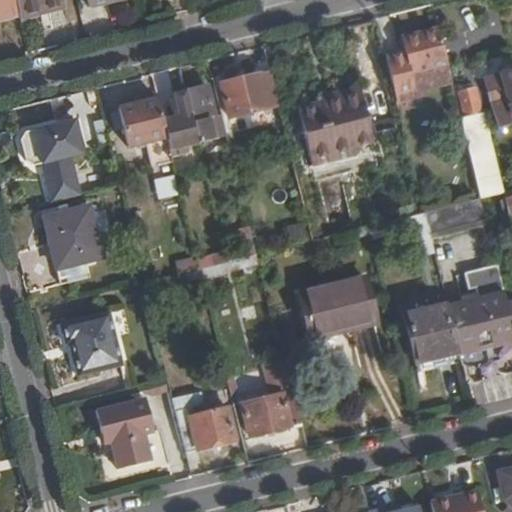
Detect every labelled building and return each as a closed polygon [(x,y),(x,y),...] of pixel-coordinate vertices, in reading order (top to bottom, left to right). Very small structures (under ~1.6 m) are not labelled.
[(0,0),(0,19),(18,15),(13,0),(0,0)] [(13,0),(18,15),(18,18),(64,7),(62,0),(13,0)] [(451,83),(438,29),(399,39),(402,54),(385,58),(396,102),(427,95),(425,89),(451,83)] [(278,106),(267,60),(252,64),(255,75),(221,83),(229,118),(278,106)] [(511,70),(483,80),(497,127),(511,123),(510,118),(511,117),(511,70)] [(226,134),(221,116),(215,117),(207,86),(185,92),(197,141),(226,134)] [(363,89),(330,96),(333,108),(325,110),(324,105),(298,111),(313,168),(357,157),(356,150),(376,144),(363,89)] [(476,90),(459,94),(465,114),(481,110),(476,90)] [(197,141),(185,92),(174,94),(180,115),(168,118),(177,155),(187,153),(185,147),(198,144),(197,141)] [(333,108),(330,96),(322,98),(324,105),(325,110),(333,108)] [(161,120),(156,98),(118,107),(128,147),(142,143),(149,169),(172,163),(169,150),(161,120)] [(480,114),(460,119),(476,186),(480,199),(500,194),(480,114)] [(176,149),(168,118),(161,120),(169,150),(176,149)] [(41,165),(51,203),(80,196),(70,157),(82,154),(73,120),(18,135),(26,168),(41,165)] [(173,175),(153,180),(158,200),(178,195),(173,175)] [(480,199),(476,186),(440,195),(444,209),(480,199)] [(507,218),(511,216),(511,196),(501,200),(507,218)] [(424,213),(430,239),(486,224),(480,199),(444,209),(424,213)] [(102,257),(89,207),(44,218),(57,269),(102,257)] [(366,228),(371,244),(408,234),(414,258),(434,253),(430,239),(424,213),(366,228)] [(305,238),(301,224),(287,228),(291,241),(305,238)] [(226,262),(255,255),(249,228),(237,230),(241,251),(225,255),(226,262)] [(199,270),(226,262),(225,255),(224,254),(197,261),(199,270)] [(201,279),(258,265),(255,255),(226,262),(199,270),(201,279)] [(201,279),(199,270),(164,278),(167,288),(201,279)] [(376,323),(365,278),(299,295),(310,340),(376,323)] [(478,298),(503,292),(499,280),(475,286),(478,298)] [(447,306),(457,349),(473,345),(477,344),(494,341),(511,335),(511,331),(505,304),(503,292),(478,298),(447,306)] [(414,365),(458,354),(457,349),(447,306),(446,303),(401,314),(414,365)] [(110,312),(60,324),(65,345),(73,343),(76,355),(73,356),(78,377),(123,366),(110,312)] [(496,349),(494,341),(477,344),(473,345),(475,354),(479,353),(496,349)] [(483,362),(482,395),(511,396),(511,372),(501,373),(501,363),(483,362)] [(262,366),(266,392),(286,389),(282,363),(262,366)] [(200,392),(172,400),(185,454),(235,441),(228,409),(205,414),(200,392)] [(292,428),(298,427),(289,393),(240,405),(248,437),(292,426),(292,428)] [(109,433),(111,444),(117,470),(153,461),(146,436),(154,433),(145,400),(95,412),(101,435),(109,433)] [(104,446),(111,444),(109,433),(101,435),(104,446)] [(511,506),(511,469),(498,473),(505,500),(511,506)] [(486,511),(479,485),(434,496),(437,511),(486,511)] [(419,511),(418,503),(373,511),(419,511)]
